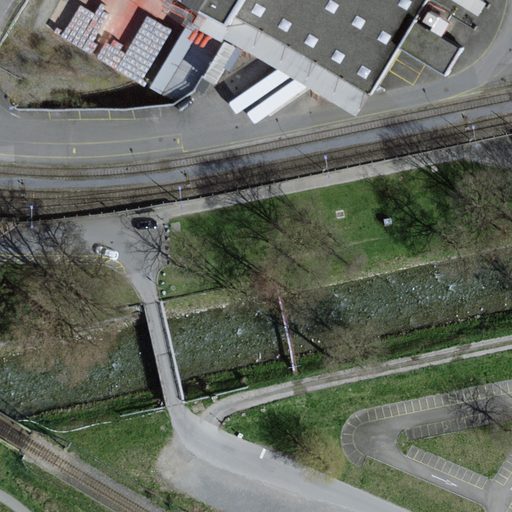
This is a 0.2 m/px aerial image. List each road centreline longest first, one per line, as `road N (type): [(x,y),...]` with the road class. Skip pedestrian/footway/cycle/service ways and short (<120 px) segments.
road 1 (unclassified): [(374,511),(192,432),(173,403),(143,276),(126,254),(109,247),(0,247)]
road 2 (track): [(511,343),(234,404),(212,417),(199,438)]
